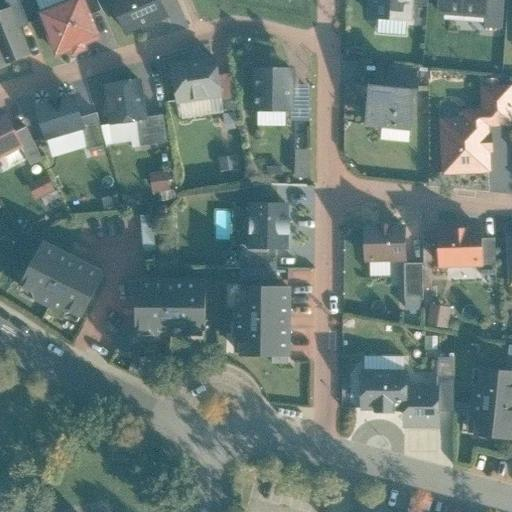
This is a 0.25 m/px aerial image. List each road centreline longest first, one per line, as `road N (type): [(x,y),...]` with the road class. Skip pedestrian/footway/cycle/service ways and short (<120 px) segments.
road 1 (residential): [(0,95),(235,24),(328,39)]
road 2 (residential): [(325,453),(328,189)]
road 3 (residential): [(193,435),(0,334)]
road 4 (residential): [(511,503),(325,453)]
road 5 (residential): [(328,189),(511,203)]
road 6 (residential): [(328,189),(328,39)]
road 7 (residential): [(325,453),(254,435),(193,435)]
